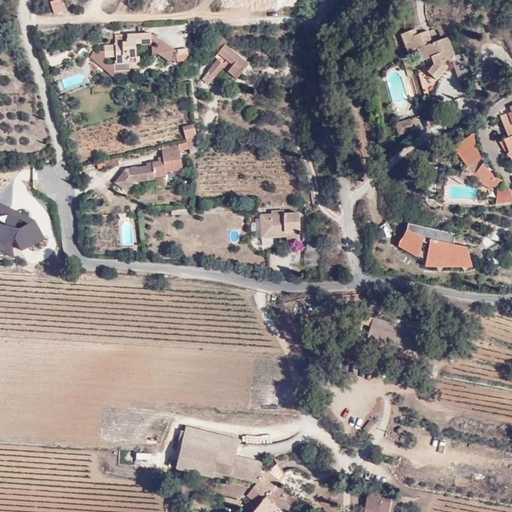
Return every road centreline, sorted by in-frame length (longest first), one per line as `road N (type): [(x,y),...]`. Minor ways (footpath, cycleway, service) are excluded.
road 1 (unclassified): [(22,0),(84,261),(286,289),(365,281)]
road 2 (unclassified): [(331,0),(325,85),(352,250),(365,281)]
road 3 (unclassified): [(365,281),(464,298),(511,297)]
